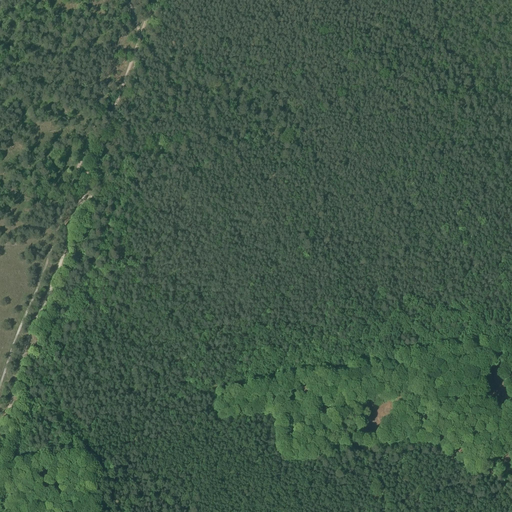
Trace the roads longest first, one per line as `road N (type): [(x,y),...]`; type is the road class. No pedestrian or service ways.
road 1 (track): [(0,432),(19,359),(51,290),(139,35)]
road 2 (unknown): [(149,0),(131,20),(96,109),(0,383)]
